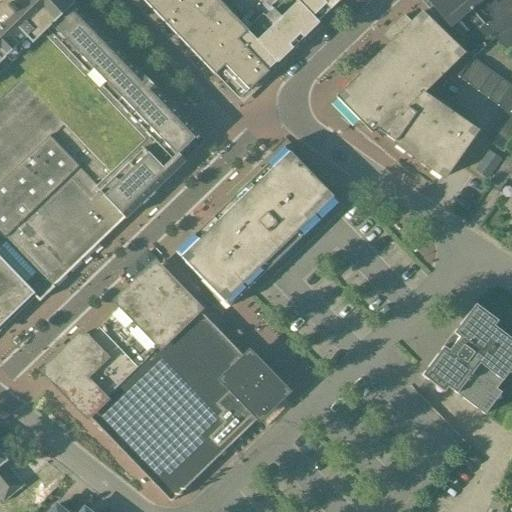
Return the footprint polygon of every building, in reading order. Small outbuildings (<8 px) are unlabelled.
[(70,0),(0,0),(0,73),(28,46),(21,39),(47,14),(54,22),(73,3),(70,0)] [(246,29),(276,0),(150,0),(221,73),(256,40),(246,29)] [(331,10),(321,0),(276,0),(246,29),(256,40),(278,63),(319,23),(318,22),(331,10)] [(321,0),(331,10),(341,0),(321,0)] [(504,53),(511,45),(511,1),(503,9),(494,0),(426,0),(451,28),(460,20),(467,28),(453,45),(467,56),(472,60),(493,40),(504,53)] [(178,154),(190,143),(199,134),(130,62),(73,3),(54,22),(47,14),(21,39),(28,46),(0,73),(0,320),(30,292),(32,294),(39,302),(48,293),(54,287),(80,261),(124,218),(125,219),(185,161),(178,154)] [(459,78),(472,60),(467,56),(453,45),(454,44),(423,12),(412,23),(404,16),(383,36),(391,43),(336,97),(372,133),(375,129),(443,177),(475,130),(424,95),(424,96),(420,93),(445,68),(447,70),(459,78)] [(278,63),(256,40),(221,73),(244,96),(269,72),(268,71),(276,62),(277,64),(278,63)] [(472,60),(459,78),(469,85),(482,67),(472,60)] [(492,74),(482,67),(469,85),(479,92),(492,74)] [(501,80),(492,74),(479,92),(488,99),(501,80)] [(488,99),(498,106),(511,87),(501,80),(488,99)] [(511,88),(511,87),(498,106),(503,109),(511,115),(511,88)] [(511,115),(503,109),(497,119),(511,130),(511,115)] [(490,128),(491,129),(508,142),(511,136),(511,130),(497,119),(490,128)] [(508,142),(491,129),(484,139),(501,151),(508,142)] [(285,146),(176,252),(229,307),(339,202),(285,146)] [(475,171),(487,180),(501,160),(489,151),(475,171)] [(179,495),(180,494),(194,480),(281,396),(263,377),(267,373),(257,364),(248,354),(244,358),(191,303),(159,269),(122,305),(104,323),(85,340),(49,376),(81,409),(162,493),(163,494),(165,495),(166,496),(168,497),(170,497),(172,497),(174,497),(175,496),(177,496),(179,495)] [(443,393),(447,388),(484,415),(501,393),(496,389),(508,373),(511,375),(511,340),(494,327),(497,322),(475,305),(453,334),(459,338),(449,351),(443,347),(421,376),(443,393)] [(24,486),(4,463),(5,462),(0,455),(0,499),(3,503),(24,486)]
